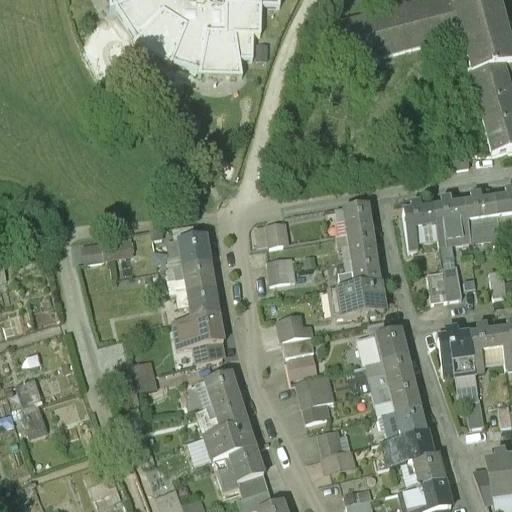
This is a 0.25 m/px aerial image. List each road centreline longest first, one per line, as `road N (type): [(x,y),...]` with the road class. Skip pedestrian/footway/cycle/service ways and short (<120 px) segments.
road 1 (residential): [(242,223),(234,282),(250,368),(309,511)]
road 2 (residential): [(377,202),(413,334)]
road 3 (residential): [(377,202),(242,223)]
road 4 (residential): [(511,176),(377,202)]
road 5 (residential): [(413,334),(453,454)]
